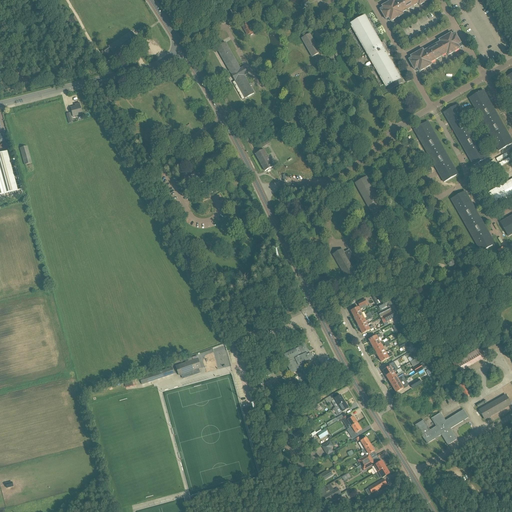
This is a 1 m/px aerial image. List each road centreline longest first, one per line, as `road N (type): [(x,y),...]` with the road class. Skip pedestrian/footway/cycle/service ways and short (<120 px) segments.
road 1 (primary): [(318,313),(183,52)]
road 2 (unclassified): [(0,104),(183,52)]
road 3 (residential): [(318,313),(340,307),(391,399),(375,417)]
road 4 (track): [(334,304),(406,264),(437,280)]
